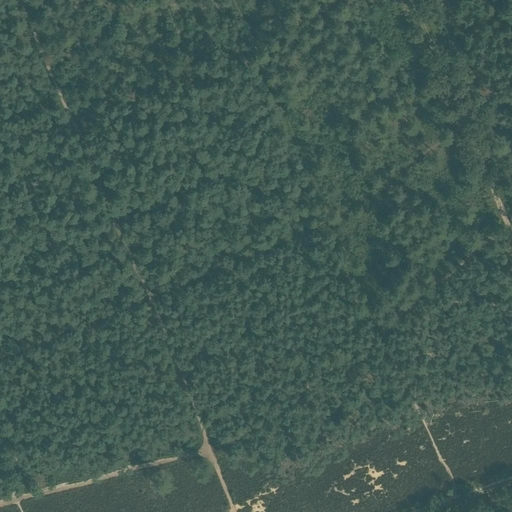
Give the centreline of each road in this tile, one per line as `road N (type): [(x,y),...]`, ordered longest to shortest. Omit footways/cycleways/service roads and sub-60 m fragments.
road 1 (unknown): [(0,506),(208,450),(20,0)]
road 2 (track): [(208,450),(250,437),(511,229)]
road 3 (track): [(511,227),(416,0)]
